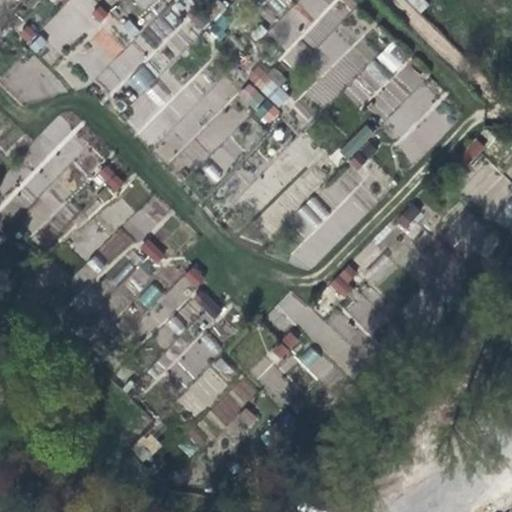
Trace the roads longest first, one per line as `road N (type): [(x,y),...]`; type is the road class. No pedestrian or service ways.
road 1 (track): [(0,95),(28,116),(83,100),(213,246),(268,272),(307,278),(332,272),(492,102)]
road 2 (track): [(388,0),(511,121)]
road 3 (residential): [(511,429),(416,511)]
